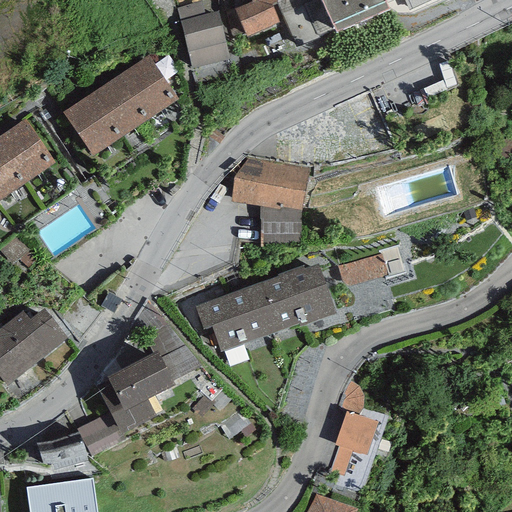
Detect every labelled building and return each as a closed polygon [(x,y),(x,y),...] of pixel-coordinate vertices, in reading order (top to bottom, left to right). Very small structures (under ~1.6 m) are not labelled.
[(251,0),(250,0),(252,5),(234,13),(247,42),(280,27),(273,10),(289,3),(287,0),(251,0)] [(321,0),(341,42),(434,0),(321,0)] [(202,5),(177,10),(191,73),(229,64),(218,17),(205,20),(202,5)] [(120,79),(151,125),(179,107),(148,61),(120,79)] [(93,98),(124,143),(151,125),(120,79),(93,98)] [(124,143),(93,98),(62,118),(92,163),(124,143)] [(0,141),(0,147),(27,188),(54,169),(24,125),(0,141)] [(222,138),(210,130),(205,137),(217,145),(222,138)] [(0,205),(27,188),(0,147),(0,205)] [(309,168),(248,159),(230,205),(261,211),(279,214),(281,210),(301,215),(309,168)] [(300,246),(301,215),(281,210),(279,214),(261,211),(260,250),(300,246)] [(382,256),(337,268),(344,291),(388,278),(382,256)] [(278,282),(195,312),(203,336),(212,334),(220,357),(299,329),(301,333),(336,321),(318,269),(304,274),(303,269),(277,279),(278,282)] [(110,314),(118,301),(108,295),(100,307),(110,314)] [(147,299),(132,323),(155,361),(158,360),(170,384),(201,369),(147,299)] [(22,317),(0,334),(0,384),(7,394),(68,347),(44,316),(30,327),(22,317)] [(170,384),(158,360),(155,361),(97,391),(109,414),(77,431),(91,459),(125,442),(123,437),(156,421),(149,407),(175,394),(170,384)] [(350,383),(342,395),(346,398),(347,400),(347,404),(344,410),(362,415),(364,408),(363,398),(358,388),(350,383)] [(378,426),(346,415),(334,448),(337,449),(328,473),(343,478),(352,455),(367,460),(378,426)] [(77,435),(37,448),(45,475),(50,473),(51,478),(87,466),(77,435)] [(96,511),(92,483),(25,494),(28,511),(96,511)] [(353,511),(315,496),(314,500),(312,505),(307,511),(353,511)]
